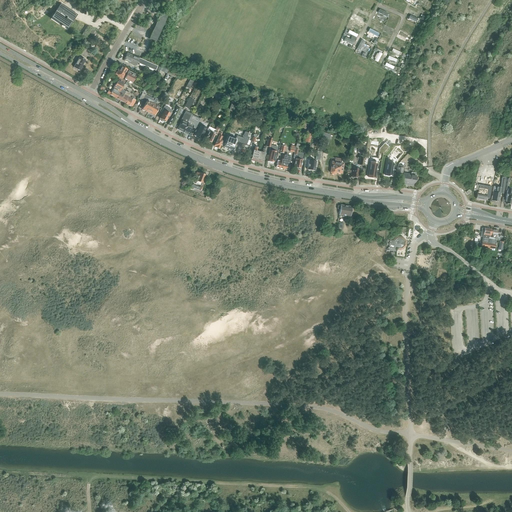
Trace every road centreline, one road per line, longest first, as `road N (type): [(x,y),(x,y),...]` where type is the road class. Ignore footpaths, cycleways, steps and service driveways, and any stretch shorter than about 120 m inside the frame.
road 1 (track): [(0,396),(324,410),(410,434)]
road 2 (primary): [(358,198),(240,174),(134,126)]
road 3 (track): [(410,434),(410,271)]
